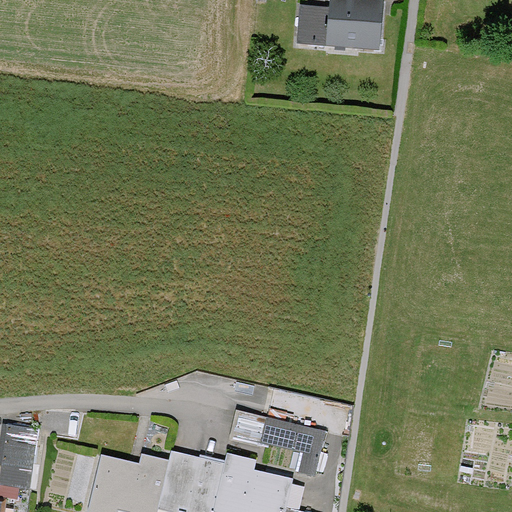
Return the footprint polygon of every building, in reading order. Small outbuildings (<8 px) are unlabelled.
[(375,52),(378,3),(332,0),(326,0),(326,9),(294,6),(291,46),(375,52)] [(313,477),(322,436),(233,417),(227,443),(292,457),(288,472),(313,477)] [(0,489),(28,493),(35,433),(0,429),(0,489)] [(210,511),(222,466),(196,460),(196,463),(168,457),(166,465),(154,511),(210,511)] [(154,511),(166,465),(138,458),(135,469),(96,460),(83,511),(154,511)] [(280,511),(288,483),(250,474),(252,465),(224,458),(222,466),(210,511),(280,511)]
